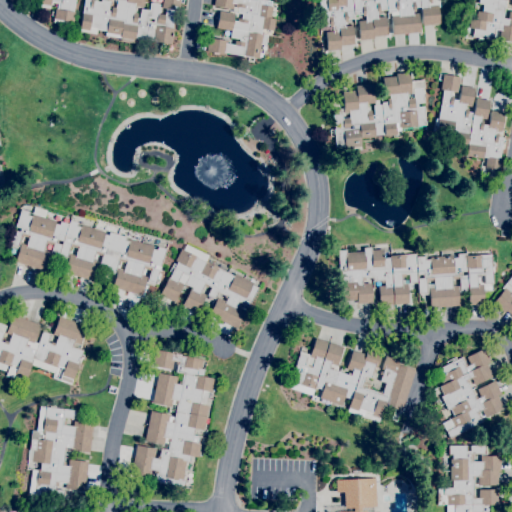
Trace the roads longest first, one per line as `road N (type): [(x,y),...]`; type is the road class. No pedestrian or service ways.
road 1 (residential): [(0,3),(15,22),(58,47),(105,63),(232,78),(282,110),(308,142),(317,199),(312,237),(247,388),(221,511)]
road 2 (residential): [(282,110),(324,78),(400,53),(511,63)]
road 3 (residential): [(511,356),(500,334),(483,327),(366,328),(286,304)]
road 4 (residential): [(132,343),(108,507)]
road 5 (residential): [(0,298),(61,292),(116,320),(132,343)]
